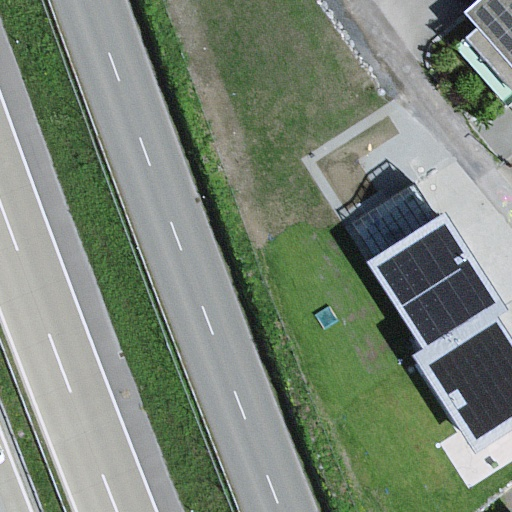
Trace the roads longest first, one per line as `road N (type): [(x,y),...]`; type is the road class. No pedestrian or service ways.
road 1 (primary): [(89,0),(282,511)]
road 2 (motorway): [(119,511),(0,189)]
road 3 (residential): [(511,216),(383,57),(348,0)]
